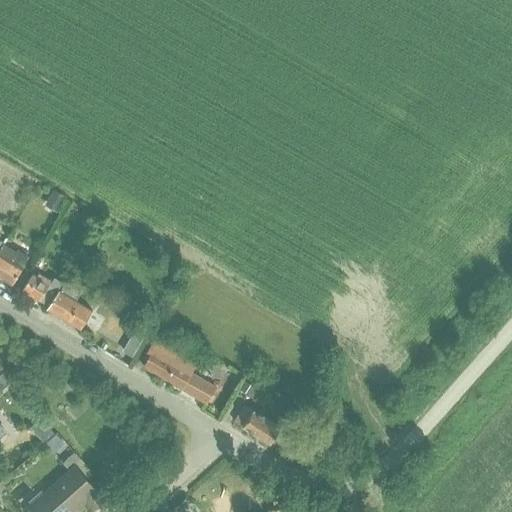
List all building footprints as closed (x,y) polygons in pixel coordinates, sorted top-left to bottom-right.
[(55,189),(46,203),(57,211),(67,196),(55,189)] [(0,250),(0,277),(12,284),(28,257),(17,250),(16,252),(3,245),(0,250)] [(48,306),(62,283),(54,278),(52,281),(40,274),(38,277),(33,274),(23,290),(48,306)] [(65,281),(49,307),(48,308),(80,329),(91,311),(75,301),(81,292),(65,281)] [(132,288),(124,300),(144,313),(152,301),(132,288)] [(160,319),(153,332),(159,336),(167,323),(160,319)] [(137,324),(121,350),(132,356),(148,331),(137,324)] [(191,373),(196,365),(153,340),(146,353),(149,355),(143,366),(206,403),(216,387),(191,373)] [(0,391),(11,382),(2,373),(0,374),(0,391)] [(246,379),(241,387),(253,395),(259,386),(246,379)] [(270,443),(280,427),(244,405),(234,421),(270,443)] [(57,434),(45,444),(53,453),(65,443),(63,440),(57,434)] [(74,453),(63,463),(70,471),(75,467),(86,479),(92,474),(81,462),(74,453)] [(30,507),(34,511),(71,511),(85,500),(93,509),(104,499),(75,467),(70,471),(30,507)]
